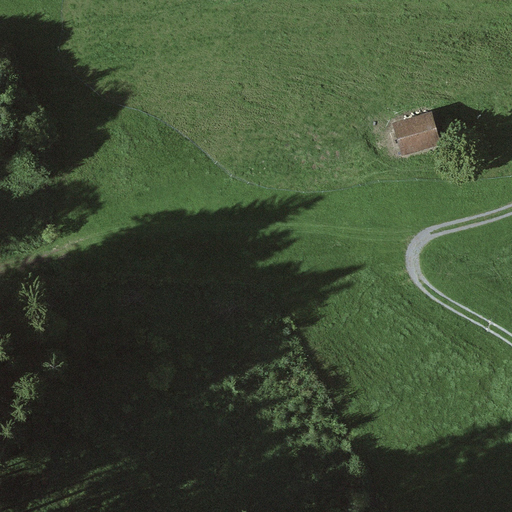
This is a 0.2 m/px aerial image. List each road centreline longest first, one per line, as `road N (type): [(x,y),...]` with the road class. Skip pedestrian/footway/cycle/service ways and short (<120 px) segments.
road 1 (track): [(418,240),(245,221),(122,218),(0,257)]
road 2 (track): [(511,210),(418,240),(413,266),(429,293),(511,343)]
